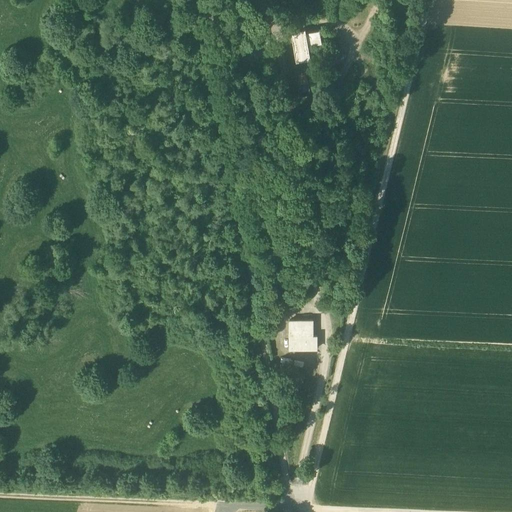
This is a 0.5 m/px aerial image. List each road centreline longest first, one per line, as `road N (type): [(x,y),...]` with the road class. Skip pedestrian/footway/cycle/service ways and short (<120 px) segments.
road 1 (track): [(303,510),(428,0)]
road 2 (track): [(205,0),(288,493),(303,510)]
road 3 (unclassified): [(303,510),(297,483),(324,364),(286,47)]
road 4 (track): [(0,495),(303,510)]
